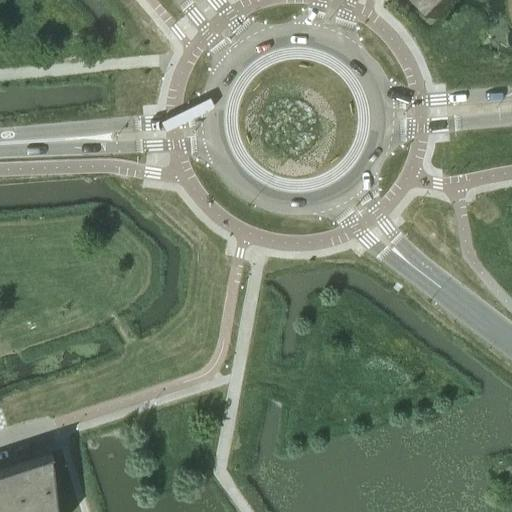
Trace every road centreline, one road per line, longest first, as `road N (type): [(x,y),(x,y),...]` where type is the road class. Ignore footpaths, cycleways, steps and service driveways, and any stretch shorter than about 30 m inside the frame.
road 1 (secondary): [(212,143),(237,185),(257,198),(280,206),(328,200)]
road 2 (secondary): [(511,93),(377,102)]
road 3 (secondary): [(378,135),(511,118)]
road 4 (tertiary): [(511,347),(412,264)]
road 5 (secondary): [(210,117),(111,126),(87,138)]
road 6 (secondary): [(87,138),(212,143)]
